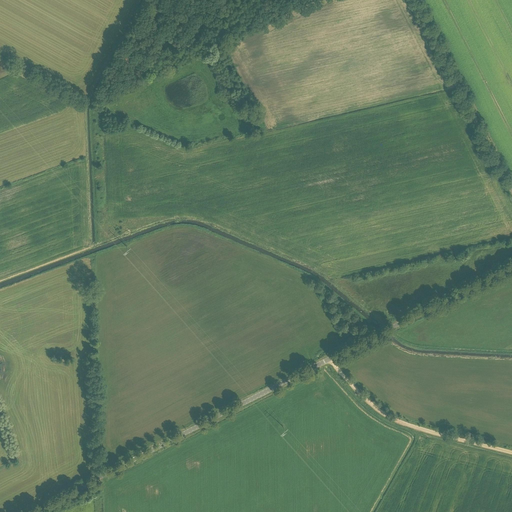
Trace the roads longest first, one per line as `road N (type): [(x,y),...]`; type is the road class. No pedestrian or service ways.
road 1 (tertiary): [(35,511),(511,266)]
road 2 (unclassified): [(511,190),(414,0)]
road 3 (track): [(511,452),(389,420),(330,359)]
